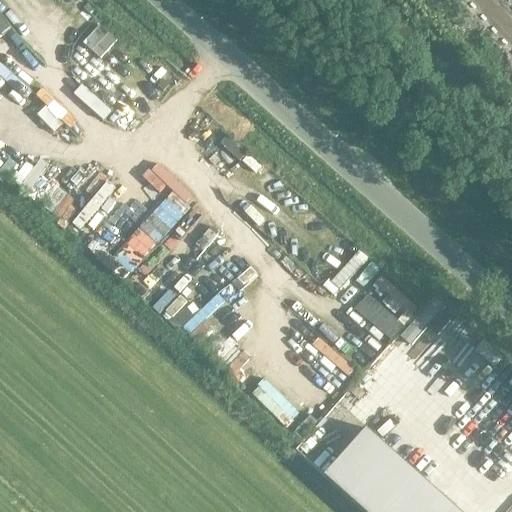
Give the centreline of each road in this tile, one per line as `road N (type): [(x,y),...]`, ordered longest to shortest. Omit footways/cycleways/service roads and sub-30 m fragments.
road 1 (tertiary): [(511,309),(167,0)]
road 2 (unknown): [(158,126),(257,253),(265,324),(308,377)]
road 3 (unknown): [(121,158),(0,42)]
